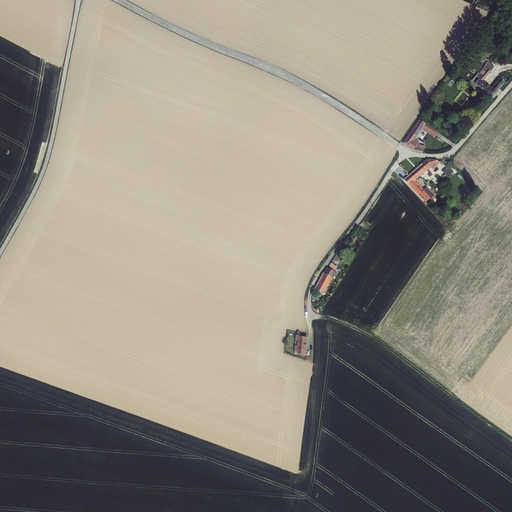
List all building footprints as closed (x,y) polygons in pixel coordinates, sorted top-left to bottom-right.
[(484,81),(495,65),(487,60),(473,81),(480,87),(479,89),(492,99),(507,78),(502,75),(500,79),(497,77),(491,85),(484,81)] [(463,105),(472,98),(466,92),(458,98),(463,105)] [(422,129),(432,135),(436,129),(418,118),(403,143),(413,150),(419,140),(416,139),(422,129)] [(418,142),(417,146),(420,146),(419,150),(424,151),(426,144),(418,142)] [(404,179),(425,203),(434,195),(426,186),(424,188),(416,179),(430,167),(432,168),(438,163),(431,155),(404,179)] [(442,170),(448,176),(453,171),(448,165),(442,170)] [(328,274),(323,272),(315,289),(325,294),(336,272),(335,271),(338,265),(331,262),(328,268),(330,269),(328,274)] [(287,344),(286,348),(297,352),(307,356),(308,353),(305,352),(306,339),(298,336),(297,350),(291,347),(292,346),(290,345),(287,344)]
